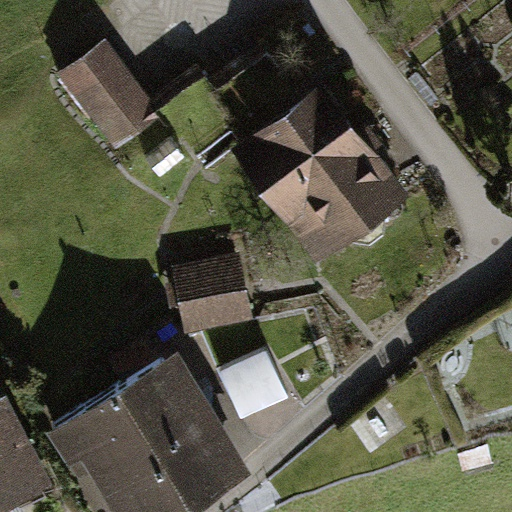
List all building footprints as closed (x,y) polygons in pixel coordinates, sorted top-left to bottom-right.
[(109,48),(61,80),(114,153),(159,121),(109,48)] [(322,83),(236,149),(321,260),(408,193),(322,83)] [(247,252),(175,271),(188,333),(261,323),(247,252)] [(177,346),(48,427),(67,462),(82,455),(117,511),(168,511),(247,461),(177,346)] [(272,348),(222,370),(244,419),(294,398),(272,348)] [(0,387),(0,505),(46,483),(0,387)]
